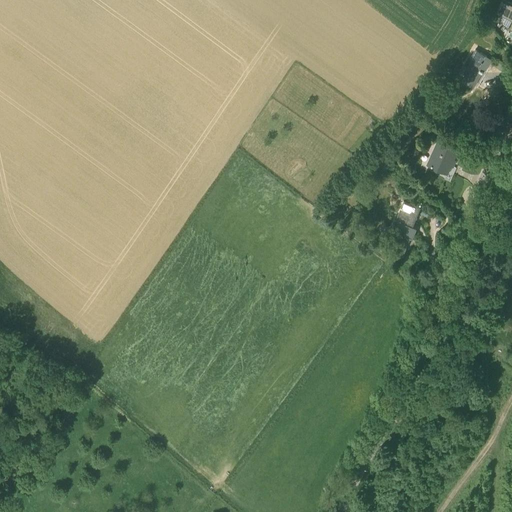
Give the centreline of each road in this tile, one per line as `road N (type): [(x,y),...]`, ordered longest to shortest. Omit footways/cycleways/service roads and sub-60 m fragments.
road 1 (tertiary): [(341,511),(391,421),(511,112)]
road 2 (track): [(439,511),(489,448),(511,398)]
